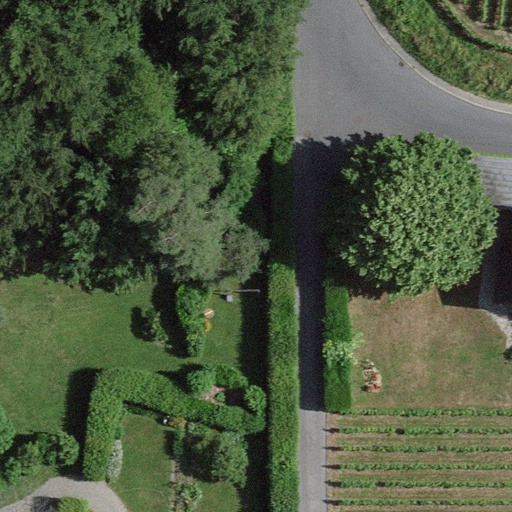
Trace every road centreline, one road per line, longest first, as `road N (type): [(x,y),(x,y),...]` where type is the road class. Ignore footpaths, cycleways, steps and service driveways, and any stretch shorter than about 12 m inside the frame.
road 1 (residential): [(322,106),(310,204),(326,511)]
road 2 (residential): [(322,106),(511,137)]
